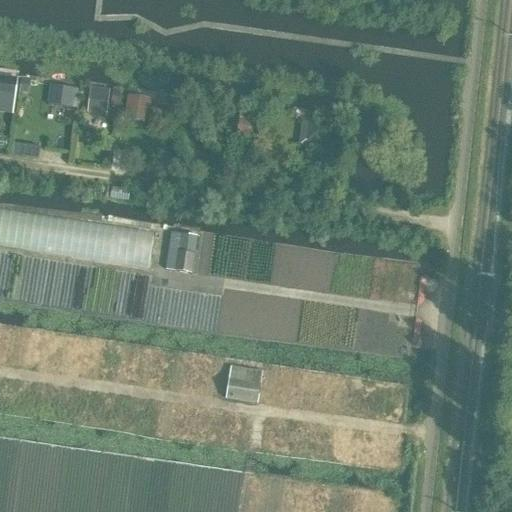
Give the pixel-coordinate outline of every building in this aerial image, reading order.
[(0,77),(0,93),(15,96),(18,80),(0,77)] [(21,78),(19,94),(28,95),(30,79),(21,78)] [(49,86),(46,105),(77,109),(79,90),(49,86)] [(90,88),(87,113),(107,115),(110,91),(90,88)] [(113,90),(110,108),(117,109),(120,91),(113,90)] [(127,96),(124,121),(148,124),(151,99),(127,96)] [(240,109),(235,138),(251,141),(255,112),(240,109)] [(170,111),(168,124),(176,125),(177,112),(170,111)] [(307,141),(333,145),(336,125),(310,121),(307,141)] [(13,145),(12,156),(37,159),(38,149),(13,145)] [(166,271),(191,275),(197,237),(171,233),(166,271)] [(257,404),(262,373),(230,368),(225,399),(257,404)]
